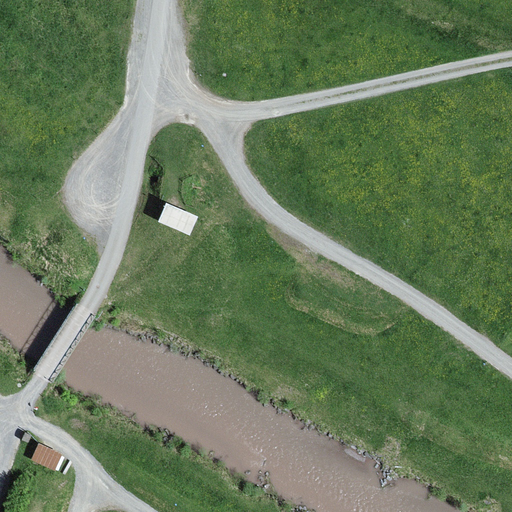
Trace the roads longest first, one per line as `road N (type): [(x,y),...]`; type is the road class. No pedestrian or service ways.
road 1 (track): [(0,473),(17,423),(124,229),(158,0)]
road 2 (track): [(211,123),(284,215),(511,367)]
road 3 (track): [(144,95),(211,123),(511,62)]
road 4 (track): [(151,511),(0,411)]
